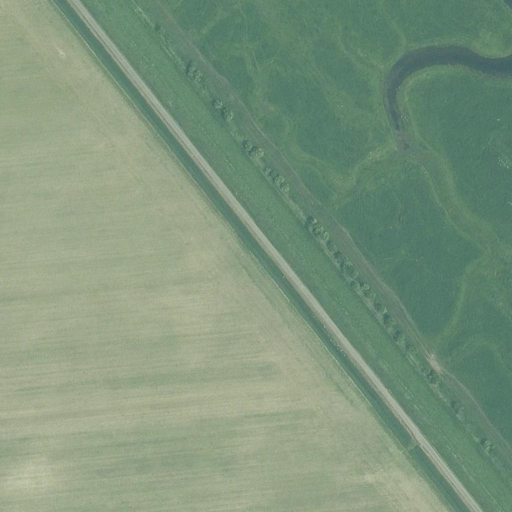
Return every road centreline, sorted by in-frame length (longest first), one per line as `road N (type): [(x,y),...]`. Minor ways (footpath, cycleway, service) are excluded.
road 1 (track): [(98,0),(501,511)]
road 2 (unclassified): [(477,511),(74,0)]
